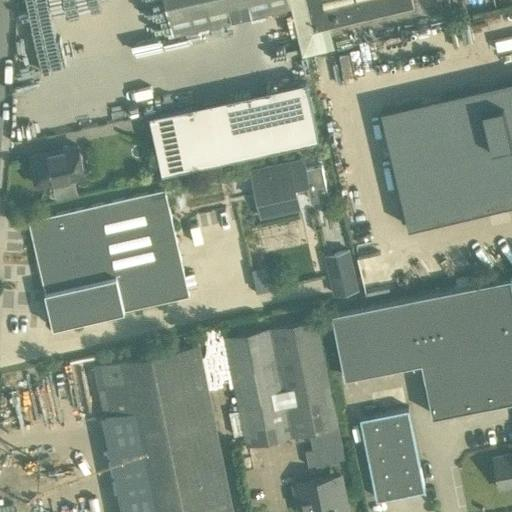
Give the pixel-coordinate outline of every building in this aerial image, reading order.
[(288,0),(164,0),(172,33),(290,6),(288,0)] [(305,0),(313,29),(414,5),(413,0),(305,0)] [(408,227),(511,202),(511,77),(380,109),(408,227)] [(318,138),(306,80),(267,89),(279,147),(318,138)] [(162,171),(204,163),(192,105),(151,114),(162,171)] [(37,185),(84,175),(77,145),(31,156),(37,185)] [(308,183),(304,161),(290,164),(289,161),(250,170),(260,218),(300,209),(294,186),(308,183)] [(189,295),(165,188),(28,219),(39,265),(49,311),(53,326),(189,295)] [(298,239),(295,224),(283,226),(284,229),(270,232),(272,244),(298,239)] [(333,295),(359,289),(349,248),(324,254),(333,295)] [(511,397),(511,287),(509,276),(369,304),(332,311),(333,320),(345,376),(422,360),(433,413),(511,397)] [(344,458),(316,319),(224,337),(246,445),(314,431),(318,447),(304,450),(307,466),(344,458)] [(118,432),(108,434),(123,511),(233,511),(199,343),(94,364),(104,414),(114,412),(118,432)] [(377,498),(424,488),(408,408),(360,418),(377,498)] [(511,452),(493,457),(500,488),(511,485),(511,452)] [(346,511),(339,476),(294,485),(299,511),(305,511),(315,510),(314,511),(346,511)]
